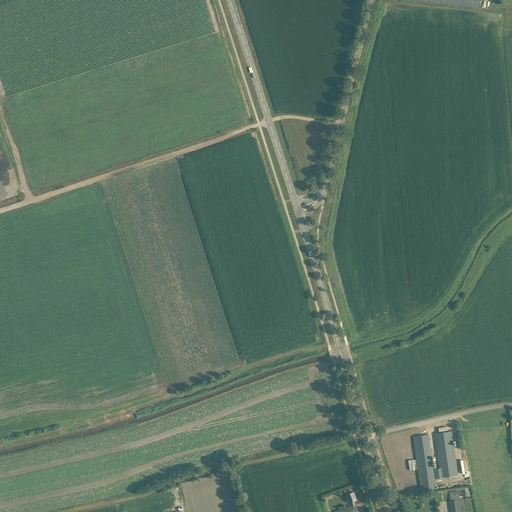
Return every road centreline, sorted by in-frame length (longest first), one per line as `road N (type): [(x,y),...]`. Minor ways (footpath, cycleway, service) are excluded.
road 1 (track): [(0,208),(278,118),(341,124)]
road 2 (track): [(59,511),(355,438)]
road 3 (secondary): [(364,437),(299,217)]
road 4 (secondary): [(296,206),(229,0)]
road 5 (unclassified): [(322,192),(370,0)]
road 6 (unclassified): [(511,404),(372,435)]
